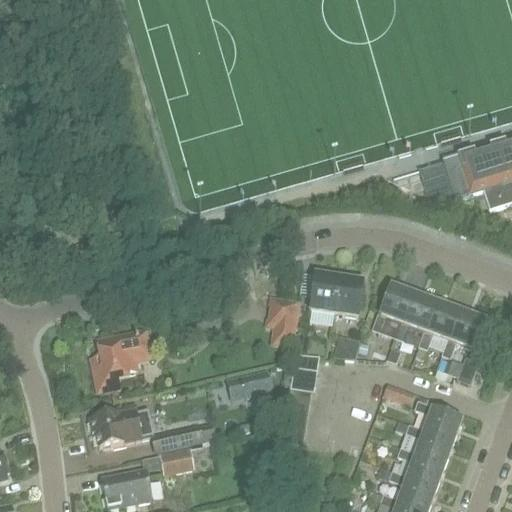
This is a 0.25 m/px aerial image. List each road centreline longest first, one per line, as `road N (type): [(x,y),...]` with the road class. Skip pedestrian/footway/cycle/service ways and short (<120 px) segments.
road 1 (residential): [(7,326),(329,236),(411,245),(511,283)]
road 2 (residential): [(511,419),(390,374),(343,378),(327,441)]
road 3 (residential): [(55,511),(42,412),(7,326)]
